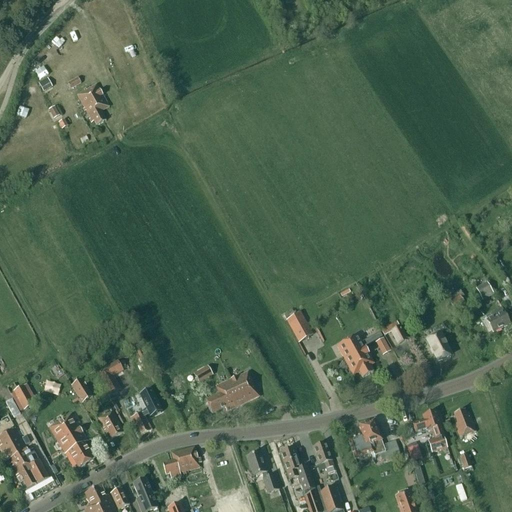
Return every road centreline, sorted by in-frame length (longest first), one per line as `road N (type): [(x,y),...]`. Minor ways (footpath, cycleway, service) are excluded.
road 1 (tertiary): [(38,511),(164,445),(361,413),(453,387),(511,359)]
road 2 (track): [(329,420),(193,167),(169,149),(129,147),(113,125)]
road 3 (track): [(0,384),(44,355),(0,264)]
road 4 (track): [(454,223),(377,271),(402,314)]
road 5 (track): [(511,305),(438,192)]
